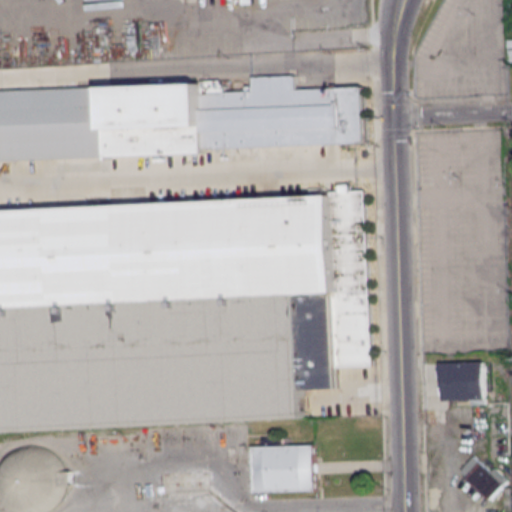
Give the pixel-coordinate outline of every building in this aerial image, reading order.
[(0,90),(2,158),(367,146),(365,87),(297,89),(296,76),(253,77),(254,89),(225,90),(225,82),(0,90)] [(0,209),(365,193),(373,365),(338,367),(339,389),(303,390),(304,413),(0,426),(0,209)] [(487,403),(487,362),(442,362),(442,403),(487,403)] [(317,492),(317,445),(254,445),(255,492),(317,492)] [(57,447),(0,451),(0,493),(1,511),(31,511),(62,509),(57,447)] [(490,501),(506,483),(476,454),(460,472),(490,501)]
